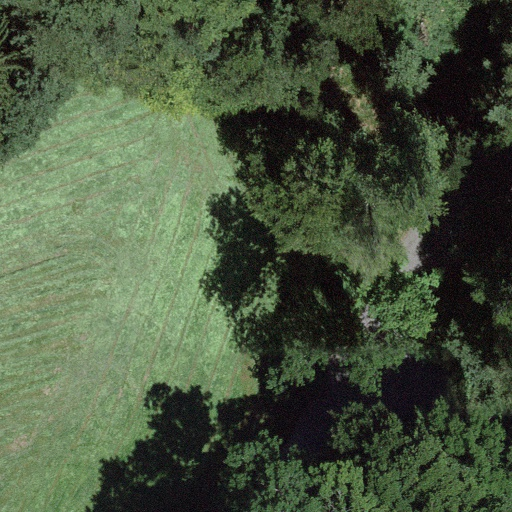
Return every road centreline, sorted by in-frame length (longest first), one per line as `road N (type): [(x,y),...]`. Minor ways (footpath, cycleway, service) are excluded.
road 1 (unclassified): [(511,173),(344,420),(364,457)]
road 2 (residential): [(364,457),(511,371)]
